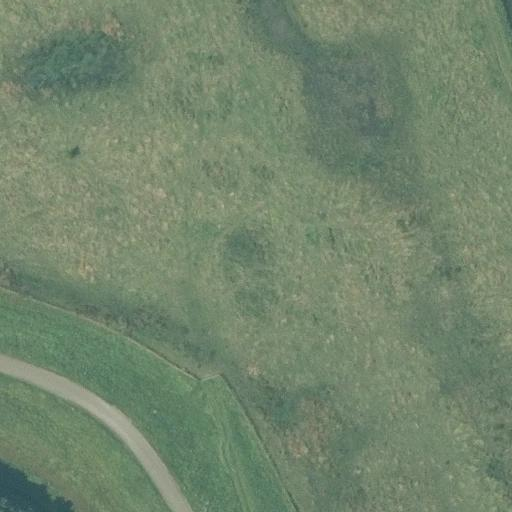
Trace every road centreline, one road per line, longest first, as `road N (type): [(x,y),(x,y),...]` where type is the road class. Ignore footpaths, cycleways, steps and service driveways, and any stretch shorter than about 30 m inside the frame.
road 1 (tertiary): [(186,511),(150,449),(72,387),(0,365)]
road 2 (track): [(103,511),(67,437),(0,396)]
road 3 (track): [(207,379),(250,511)]
